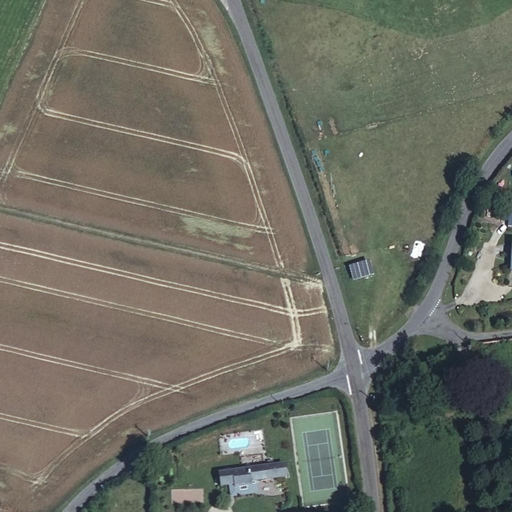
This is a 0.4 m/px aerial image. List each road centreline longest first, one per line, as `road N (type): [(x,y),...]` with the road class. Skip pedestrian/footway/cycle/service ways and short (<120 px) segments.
road 1 (tertiary): [(233,0),(326,257),(354,370)]
road 2 (residential): [(73,511),(148,446),(354,370)]
road 3 (residential): [(511,139),(475,184),(423,309)]
road 4 (tertiary): [(373,511),(354,370)]
